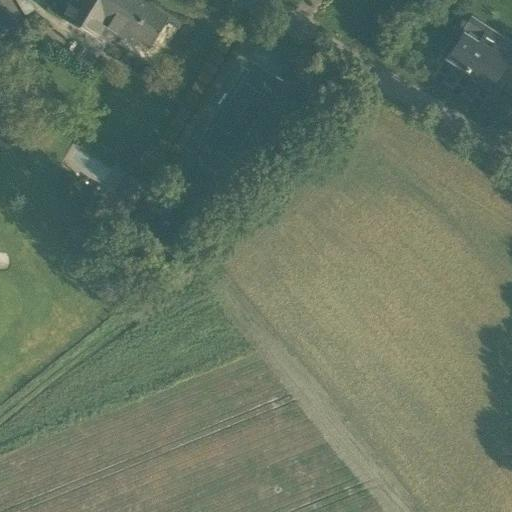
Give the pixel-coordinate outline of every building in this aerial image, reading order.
[(7,0),(0,0),(0,33),(21,22),(7,0)] [(149,50),(168,19),(136,0),(71,0),(71,1),(60,17),(96,39),(103,27),(123,40),(118,48),(140,61),(148,49),(149,50)] [(458,34),(461,36),(445,61),(473,77),(471,80),(488,90),(510,57),(511,53),(511,42),(470,16),(458,34)] [(127,175),(115,193),(134,204),(145,186),(127,175)] [(141,205),(126,230),(137,236),(152,212),(141,205)]
